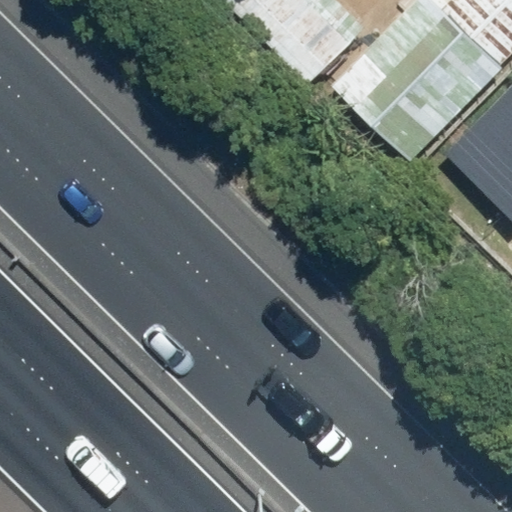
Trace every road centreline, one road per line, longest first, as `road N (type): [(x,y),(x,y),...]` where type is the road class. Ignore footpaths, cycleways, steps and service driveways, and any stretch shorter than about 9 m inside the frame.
road 1 (motorway): [(0,139),(378,511)]
road 2 (motorway): [(178,511),(0,335)]
